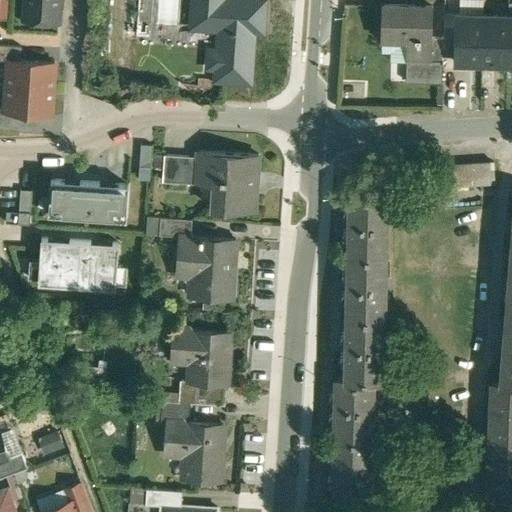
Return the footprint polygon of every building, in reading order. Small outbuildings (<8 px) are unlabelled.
[(25,0),(25,16),(27,17),(27,19),(59,21),(60,0),(25,0)] [(203,0),(202,21),(227,23),(226,27),(224,27),(222,63),(228,63),(227,78),(221,78),(221,79),(251,81),(255,21),(265,22),(266,0),(203,0)] [(434,5),(384,4),(383,35),(409,36),(409,61),(432,62),(433,36),(434,5)] [(484,14),(458,13),(458,25),(457,55),(456,61),(483,62),(484,14)] [(510,14),(484,14),(483,62),(508,63),(510,14)] [(458,25),(446,25),(445,36),(445,55),(457,55),(458,25)] [(432,62),(409,61),(408,81),(443,82),(445,36),(433,36),(432,62)] [(23,45),(0,43),(0,58),(10,59),(10,58),(22,59),(23,45)] [(22,59),(10,58),(10,59),(8,84),(54,87),(56,62),(22,59)] [(54,87),(8,84),(7,107),(7,110),(23,111),(52,113),(54,87)] [(23,111),(7,110),(7,107),(0,106),(0,123),(21,125),(23,111)] [(150,177),(151,142),(139,142),(138,177),(150,177)] [(260,154),(200,151),(199,176),(222,178),(221,206),(215,206),(214,207),(256,210),(258,187),(256,187),(257,172),(259,172),(260,154)] [(191,155),(166,153),(164,180),(189,182),(191,155)] [(494,162),(445,164),(446,185),(495,182),(494,162)] [(128,219),(130,185),(49,180),(47,214),(128,219)] [(32,190),(21,189),(20,210),(31,210),(32,190)] [(388,193),(352,192),(348,378),(339,378),(335,503),(372,504),(376,381),(384,381),(388,193)] [(31,210),(20,210),(19,224),(31,224),(31,210)] [(194,218),(162,216),(161,232),(193,235),(194,218)] [(121,236),(36,232),(34,285),(118,289),(121,236)] [(193,235),(161,232),(161,233),(181,235),(179,266),(200,268),(198,293),(193,292),(192,294),(233,297),(235,269),(233,269),(234,255),(236,255),(237,238),(193,235)] [(503,383),(494,382),(492,409),(491,409),(491,420),(492,420),(490,470),(489,470),(488,483),(490,483),(489,507),(511,507),(511,273),(511,284),(510,285),(509,295),(510,295),(506,347),(505,347),(504,358),(505,358),(503,383)] [(231,331),(175,327),(173,358),(175,358),(175,352),(193,353),(191,379),(191,380),(198,381),(227,383),(229,362),(227,362),(228,349),(230,349),(231,331)] [(191,379),(182,379),(180,401),(192,401),(196,402),(198,381),(191,380),(191,379)] [(227,383),(198,381),(196,402),(226,404),(227,383)] [(180,401),(164,400),(163,420),(169,420),(190,422),(191,421),(192,401),(180,401)] [(225,423),(191,421),(190,422),(169,420),(166,452),(168,452),(168,446),(187,447),(185,477),(221,479),(223,452),(221,452),(221,440),(223,440),(225,423)] [(1,430),(0,429),(0,459),(11,456),(10,455),(1,430)] [(58,429),(39,437),(45,452),(64,445),(58,429)] [(11,456),(0,459),(0,476),(29,466),(23,450),(10,455),(11,456)] [(83,481),(66,487),(70,500),(75,498),(80,511),(89,511),(94,510),(83,481)] [(18,511),(9,487),(0,489),(0,511),(18,511)] [(148,488),(132,487),(131,502),(147,503),(148,488)] [(184,490),(148,487),(148,488),(147,503),(163,504),(163,503),(183,504),(184,490)] [(70,500),(43,510),(43,511),(80,511),(75,498),(70,500)] [(183,504),(163,503),(163,504),(162,511),(218,511),(219,506),(183,504)]
